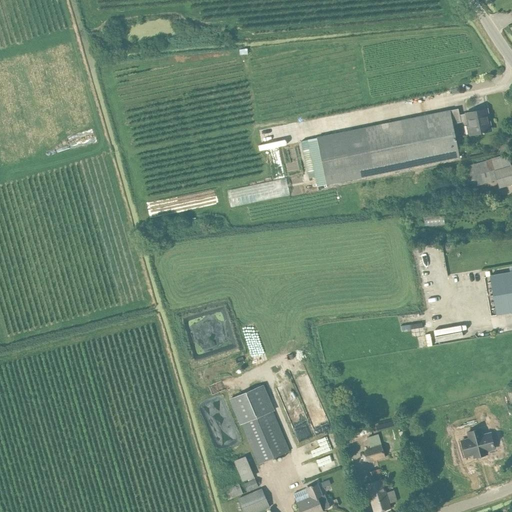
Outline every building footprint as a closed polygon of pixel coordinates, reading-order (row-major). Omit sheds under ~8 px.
[(464,112),(464,113),(459,114),(458,108),(316,137),(316,138),(300,141),(308,178),(315,177),(317,186),(459,157),(453,124),(466,121),(469,135),(492,131),(487,107),(464,112)] [(259,130),(262,143),(289,136),(286,123),(259,130)] [(511,165),(507,154),(463,167),(469,188),(496,180),(499,187),(511,183),(511,165)] [(511,270),(489,275),(496,315),(511,312),(511,270)] [(290,451),(272,410),(262,385),(230,399),(241,424),(258,465),(290,451)] [(487,453),(486,450),(495,448),(490,433),(482,435),(480,428),(468,431),(469,438),(461,440),(465,454),(473,452),(474,457),(487,453)] [(305,447),(310,458),(335,447),(329,435),(305,447)] [(366,449),(362,454),(364,461),(369,463),(385,458),(381,444),(366,449)] [(245,457),(234,461),(242,482),(248,480),(248,482),(244,484),(247,491),(258,487),(245,457)] [(382,479),(378,480),(375,470),(366,473),(369,482),(366,483),(374,511),(377,511),(391,508),(382,479)] [(331,485),(329,479),(321,482),(323,488),(331,485)] [(297,503),(300,511),(323,511),(322,510),(330,507),(325,494),(322,495),(317,482),(306,487),(310,498),(297,503)] [(238,484),(225,490),(229,499),(243,493),(238,484)] [(261,489),(239,499),(244,511),(258,511),(269,507),(261,489)]
